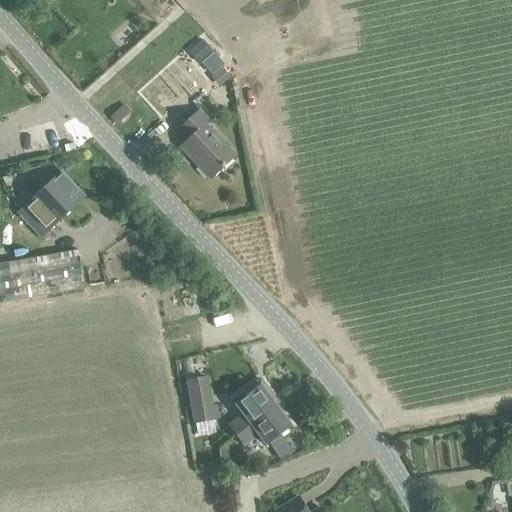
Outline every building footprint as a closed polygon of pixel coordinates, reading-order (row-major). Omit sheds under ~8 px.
[(84,0),(121,40),(120,41),(176,103),(237,49),(238,51),(283,11),(278,6),(289,5),(298,52),(348,42),(339,0),(84,0)] [(179,147),(208,177),(220,166),(221,167),(234,156),(205,125),(209,121),(199,110),(178,129),(187,140),(179,147)] [(16,212),(17,213),(38,237),(81,200),(57,176),(16,212)] [(0,262),(0,301),(85,288),(79,249),(0,262)] [(206,309),(214,307),(213,300),(205,302),(206,309)] [(214,420),(211,406),(206,377),(186,381),(194,424),(195,424),(212,420),(214,420)] [(272,395),(260,379),(242,393),(244,396),(234,403),(242,414),(227,425),(235,436),(276,407),(268,397),(272,395)] [(290,426),(276,407),(235,436),(242,445),(257,434),(265,445),(269,442),(280,459),(293,452),(279,435),(290,426)] [(306,511),(298,498),(274,511),(306,511)]
